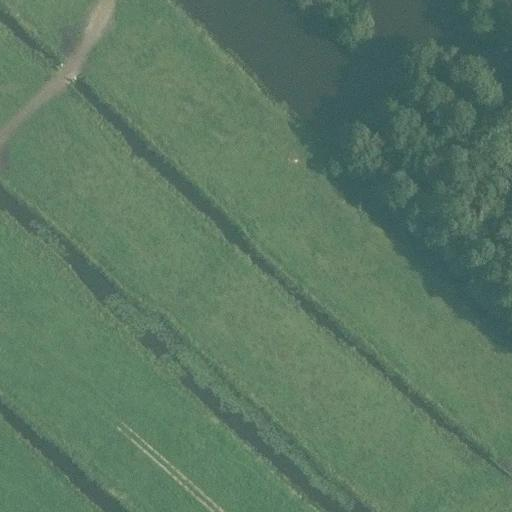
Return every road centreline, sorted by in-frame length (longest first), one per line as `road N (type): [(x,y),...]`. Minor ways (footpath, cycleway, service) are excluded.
road 1 (track): [(215,511),(0,315)]
road 2 (track): [(0,134),(82,49),(112,0)]
